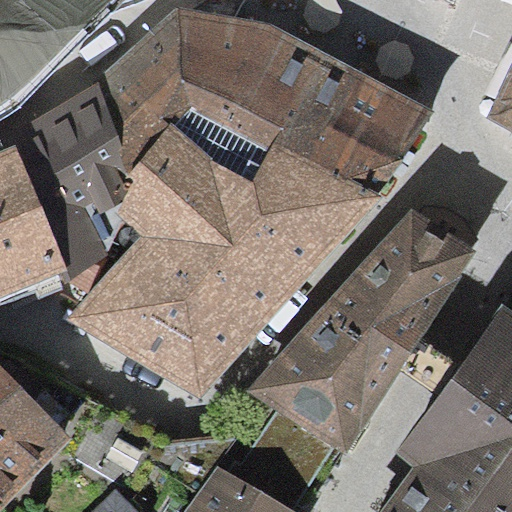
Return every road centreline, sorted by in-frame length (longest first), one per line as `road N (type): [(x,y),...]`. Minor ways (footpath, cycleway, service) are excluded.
road 1 (residential): [(356,511),(397,409),(511,255)]
road 2 (residential): [(511,200),(451,151),(465,45),(371,0)]
road 3 (residential): [(0,123),(52,97),(151,0)]
